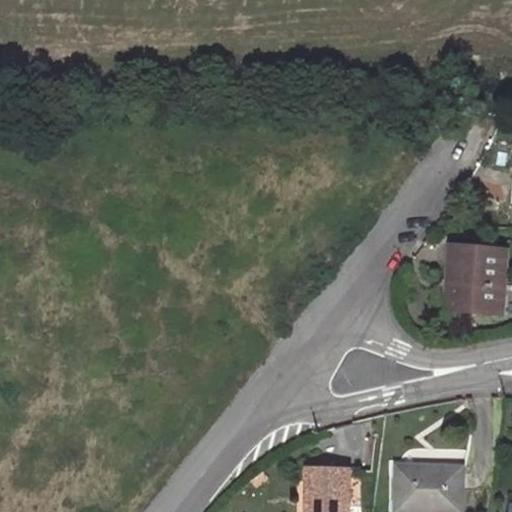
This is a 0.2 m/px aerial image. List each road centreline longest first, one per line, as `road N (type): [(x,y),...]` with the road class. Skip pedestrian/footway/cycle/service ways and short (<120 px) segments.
road 1 (residential): [(323,318),(485,108)]
road 2 (residential): [(242,419),(392,393),(459,371)]
road 3 (residential): [(459,371),(323,318)]
road 4 (residential): [(242,419),(323,318)]
